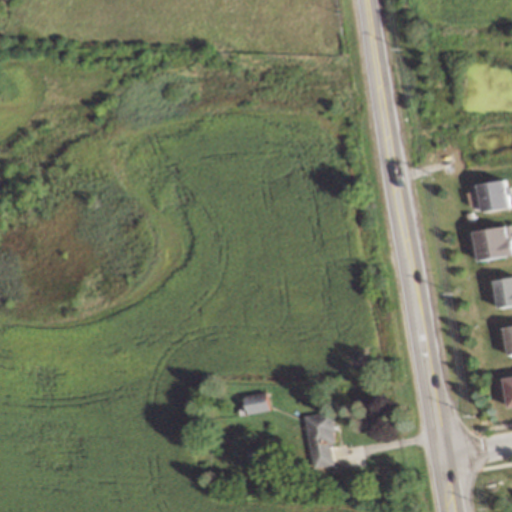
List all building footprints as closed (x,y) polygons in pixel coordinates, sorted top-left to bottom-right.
[(511,206),(511,192),(509,178),(481,184),(486,212),(511,206)] [(481,261),(511,255),(511,224),(476,230),(481,261)] [(511,276),(497,278),(500,307),(511,305),(511,276)] [(243,395),(248,415),(272,410),(268,391),(243,395)] [(305,416),(314,466),(336,464),(331,442),(336,441),(332,412),(305,416)]
